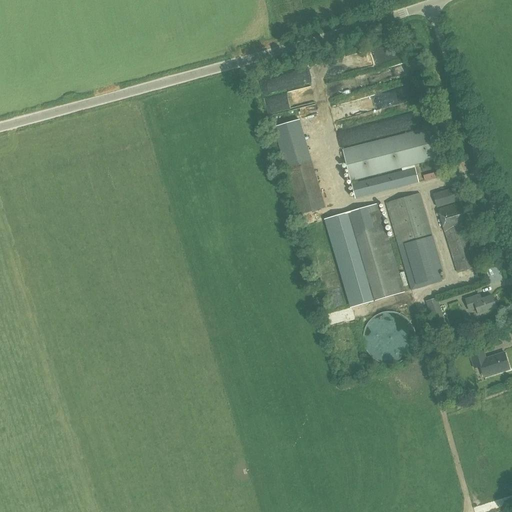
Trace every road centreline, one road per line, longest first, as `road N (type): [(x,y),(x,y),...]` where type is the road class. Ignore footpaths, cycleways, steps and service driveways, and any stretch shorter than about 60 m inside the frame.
road 1 (unclassified): [(0,127),(427,5)]
road 2 (unclassified): [(511,268),(427,5)]
